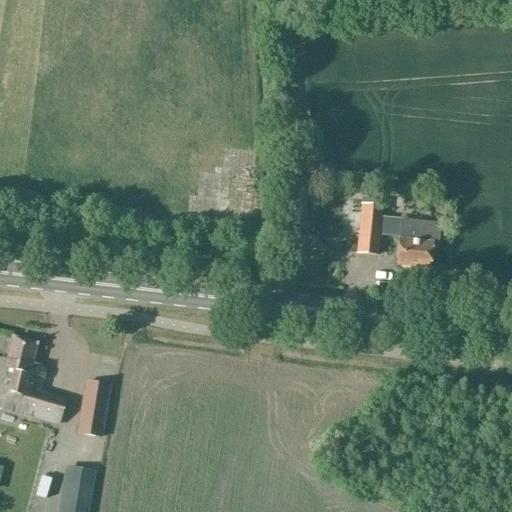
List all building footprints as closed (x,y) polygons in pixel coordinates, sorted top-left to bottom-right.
[(356,256),(379,258),(384,208),(361,205),(356,256)] [(398,241),(396,268),(430,271),(432,245),(438,246),(440,225),(401,221),(399,241),(398,241)] [(0,361),(0,410),(60,427),(67,401),(37,393),(43,371),(30,368),(36,348),(12,341),(6,363),(0,361)] [(84,382),(76,436),(101,440),(110,386),(84,382)] [(65,468),(57,511),(88,511),(95,473),(65,468)] [(112,511),(121,511),(124,496),(115,494),(112,511)]
